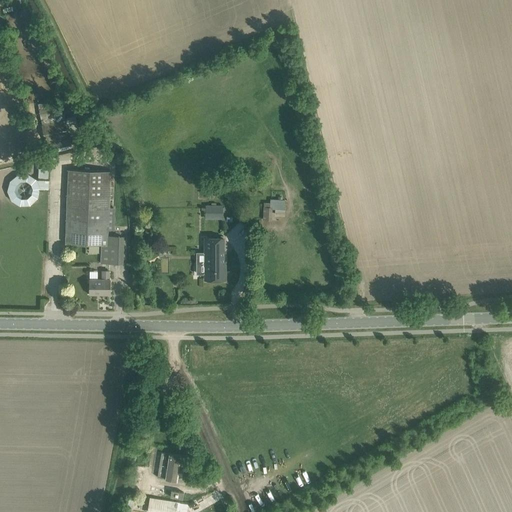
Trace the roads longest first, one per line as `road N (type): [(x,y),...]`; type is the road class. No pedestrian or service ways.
road 1 (tertiary): [(511,318),(0,324)]
road 2 (track): [(242,511),(178,368),(175,339)]
